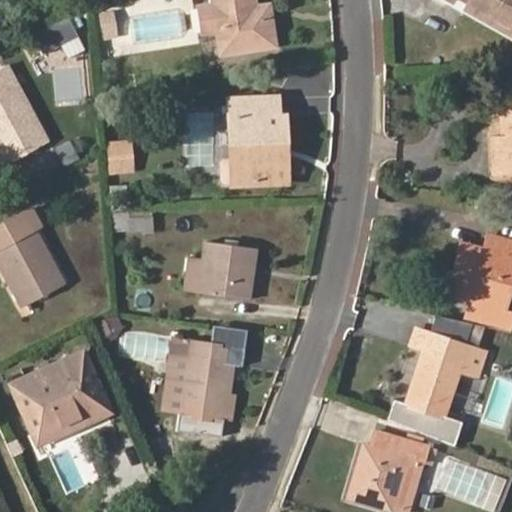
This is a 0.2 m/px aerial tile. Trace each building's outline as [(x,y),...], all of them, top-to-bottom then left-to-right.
[(256,7),(254,0),(214,0),(215,2),(219,29),(221,53),(277,46),(272,15),(257,18),(256,7)] [(511,0),(446,0),(452,3),(453,0),(460,0),(466,3),(511,27),(511,0)] [(203,31),(219,29),(215,2),(200,4),(203,31)] [(463,10),(511,36),(511,27),(466,3),(463,10)] [(272,15),(271,5),(256,7),(257,18),(272,15)] [(47,51),(58,46),(62,56),(85,46),(69,14),(36,30),(47,51)] [(120,32),(118,14),(106,15),(108,33),(120,32)] [(48,142),(7,66),(0,69),(0,143),(10,163),(48,142)] [(511,92),(502,93),(504,135),(506,173),(511,172),(511,92)] [(280,115),(278,98),(228,100),(229,124),(240,124),(241,158),(231,159),(231,184),(283,182),(281,153),(288,152),(286,114),(280,115)] [(225,124),(226,159),(231,159),(241,158),(240,124),(229,124),(225,124)] [(498,173),(506,173),(504,135),(496,135),(498,173)] [(0,155),(5,166),(10,163),(0,143),(0,155)] [(131,168),(130,143),(111,143),(112,168),(131,168)] [(40,227),(30,209),(0,225),(0,266),(7,281),(13,278),(27,304),(63,286),(33,231),(40,227)] [(511,312),(503,310),(511,276),(511,237),(490,231),(486,246),(472,243),(458,297),(470,301),(464,320),(498,328),(507,330),(511,312)] [(447,295),(458,297),(472,243),(462,240),(447,295)] [(249,300),(256,249),(206,243),(204,262),(200,293),(249,300)] [(187,259),(184,289),(200,293),(204,262),(187,259)] [(21,308),(27,304),(13,278),(7,281),(21,308)] [(122,327),(118,315),(96,325),(101,337),(122,327)] [(420,329),(414,343),(426,347),(406,403),(443,416),(462,364),(478,370),(484,351),(436,336),(437,334),(420,329)] [(175,342),(166,410),(181,413),(191,343),(175,342)] [(225,396),(232,350),(191,343),(181,413),(222,419),(225,396)] [(14,376),(17,384),(11,386),(33,432),(73,414),(78,425),(108,412),(81,355),(23,381),(20,374),(14,376)] [(233,420),(236,398),(225,396),(222,419),(233,420)] [(33,432),(37,443),(78,425),(73,414),(33,432)] [(407,511),(428,443),(377,428),(372,443),(367,442),(349,495),(407,511)]
